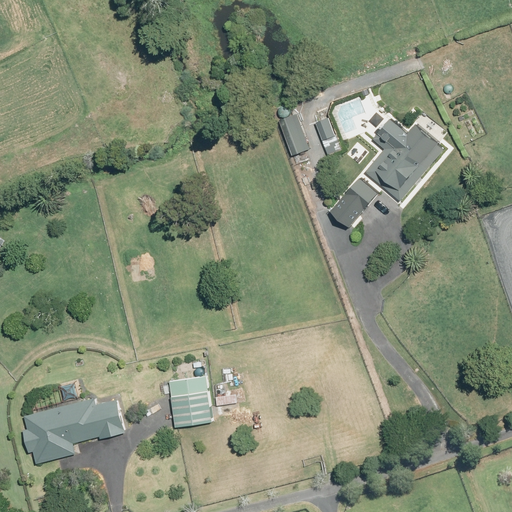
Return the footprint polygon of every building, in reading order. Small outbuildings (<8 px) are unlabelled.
[(299,111),(279,118),(293,154),(312,147),(299,111)] [(442,154),(391,114),(370,140),(384,151),(365,175),(361,171),(345,191),(366,208),(380,192),(399,207),(442,154)] [(336,116),(316,123),(328,156),(347,149),(336,116)] [(210,374),(171,379),(177,426),(217,421),(210,374)] [(118,390),(21,413),(33,464),(79,453),(76,442),(127,429),(118,390)]
